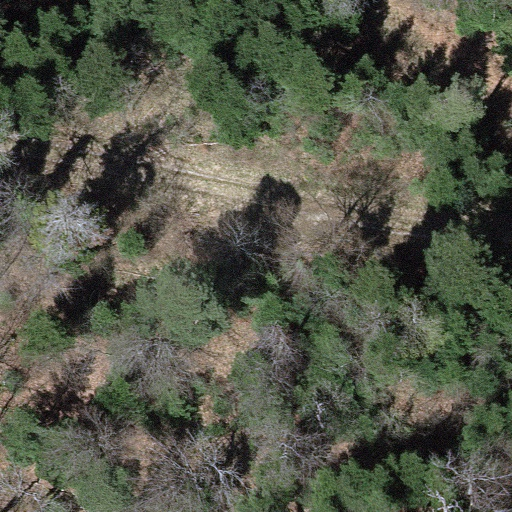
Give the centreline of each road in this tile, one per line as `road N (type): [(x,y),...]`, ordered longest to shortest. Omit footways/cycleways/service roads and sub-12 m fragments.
road 1 (track): [(0,144),(396,236),(511,231)]
road 2 (track): [(511,122),(326,0)]
